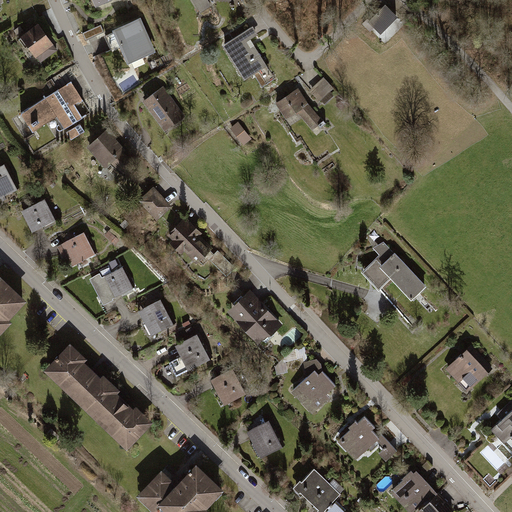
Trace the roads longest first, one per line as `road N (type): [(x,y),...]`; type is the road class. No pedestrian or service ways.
road 1 (residential): [(57,0),(85,70),(119,124),(486,511)]
road 2 (residential): [(0,245),(278,511)]
road 3 (track): [(373,0),(313,61),(264,0)]
road 4 (track): [(511,110),(457,47),(401,0)]
